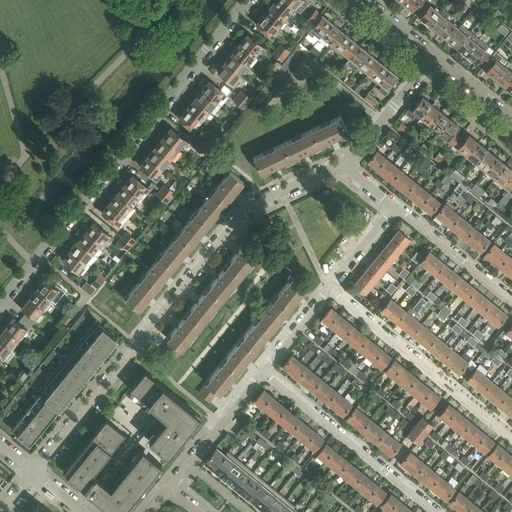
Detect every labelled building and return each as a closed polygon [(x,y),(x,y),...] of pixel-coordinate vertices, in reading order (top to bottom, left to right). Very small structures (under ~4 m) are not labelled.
[(274,2),(271,6),(287,19),(290,15),(294,9),(283,0),(274,0),(274,2)] [(283,0),(294,9),(299,3),(299,4),(302,0),(283,0)] [(426,2),(423,0),(404,0),(402,3),(412,11),(414,8),(418,11),(426,2)] [(440,13),(426,2),(418,11),(423,15),(420,18),(430,26),(440,13)] [(266,10),(263,14),(279,27),(284,22),(287,19),(271,6),(268,10),(266,10)] [(439,33),(449,21),(453,16),(443,8),(440,13),(430,26),(439,33)] [(315,9),(307,19),(312,24),(320,14),(315,9)] [(274,33),(279,27),(263,14),(259,18),(259,20),(256,24),(261,29),(267,33),(272,37),(275,34),(274,33)] [(321,38),(332,24),(331,23),(331,21),(328,19),(326,19),(322,16),(307,34),(311,37),(313,36),(315,34),(321,38)] [(449,21),(439,33),(448,41),(458,28),(449,21)] [(331,44),(341,31),(337,28),(337,27),(334,24),(333,24),(332,24),(321,38),(326,42),(327,40),(331,44)] [(458,28),(448,41),(457,48),(467,36),(458,28)] [(341,31),(331,44),(340,51),(350,39),(350,38),(350,37),(346,34),(345,34),(341,31)] [(241,43),(240,44),(256,56),(260,51),(261,51),(264,47),(259,43),(253,38),(248,34),(245,38),(244,37),(240,42),(241,43)] [(467,36),(457,48),(467,56),(477,44),(467,36)] [(350,39),(340,51),(350,59),(360,46),(356,43),(356,42),(353,39),(351,40),(350,39)] [(233,52),(232,53),(248,66),(253,60),(256,57),(256,56),(240,44),(237,47),(236,47),(232,51),(233,52)] [(279,44),(276,48),(285,56),(289,52),(279,44)] [(477,44),(467,56),(475,63),(478,60),(482,64),(490,54),(477,44)] [(320,52),(314,46),(312,48),(308,53),(314,58),(320,52)] [(360,46),(350,59),(360,67),(370,55),(368,53),(368,52),(365,49),(364,50),(360,46)] [(297,47),(293,51),(303,60),(307,55),(297,47)] [(285,56),(276,48),(272,53),(282,61),(285,56)] [(303,60),(293,51),(289,56),(299,65),(303,60)] [(506,67),(509,63),(495,51),(484,65),(489,69),(486,72),(496,80),(506,67)] [(226,61),(225,62),(241,74),(245,69),(246,70),(248,66),(232,53),(229,57),(229,56),(225,61),(226,61)] [(370,55),(360,67),(368,74),(378,62),(374,58),(375,57),(371,54),(370,55)] [(299,65),(289,56),(285,61),(295,69),(299,65)] [(295,69),(285,61),(281,65),(292,74),(295,69)] [(241,75),(241,74),(225,62),(222,66),(221,65),(217,70),(218,71),(217,72),(233,85),(241,75)] [(378,62),(368,74),(377,82),(388,69),(387,68),(387,67),(384,64),(382,65),(378,62)] [(292,74),(281,65),(278,70),(288,78),(292,74)] [(511,72),(506,67),(496,80),(505,87),(511,78),(511,72)] [(388,69),(377,82),(383,86),(379,90),(385,95),(389,90),(387,89),(397,77),(393,74),(393,72),(390,70),(389,70),(388,69)] [(288,78),(278,70),(274,75),(284,83),(288,78)] [(284,83),(274,75),(270,79),(280,88),(284,83)] [(280,88),(270,79),(266,84),(276,92),(280,88)] [(204,85),(201,89),(218,103),(222,98),(225,94),(220,90),(215,85),(209,81),(206,85),(204,85)] [(276,92),(266,84),(262,89),(272,97),(276,92)] [(197,96),(194,100),(210,113),(213,109),(218,103),(201,89),(197,94),(197,96)] [(272,97),(262,89),(259,93),(269,102),(272,97)] [(241,90),(238,95),(247,103),(251,98),(241,90)] [(269,102),(259,93),(254,99),(264,107),(269,102)] [(368,94),(364,99),(373,107),(377,102),(368,94)] [(247,103),(238,95),(233,100),(243,108),(247,103)] [(421,118),(431,105),(431,104),(431,103),(427,100),(426,101),(422,97),(418,102),(416,100),(405,113),(413,119),(417,115),(421,118)] [(189,104),(186,108),(202,122),(207,116),(207,117),(210,113),(194,100),(191,104),(189,104)] [(431,105),(421,118),(430,126),(441,112),(440,112),(440,111),(436,108),(435,108),(431,105)] [(197,127),(202,122),(186,108),(182,113),(182,114),(179,119),(184,123),(189,128),(190,127),(195,132),(198,128),(197,127)] [(439,133),(450,120),(446,117),(446,116),(442,112),(441,113),(441,112),(430,126),(439,133)] [(348,133),(340,116),(312,130),(320,147),(348,133)] [(452,146),(459,137),(455,133),(459,128),(455,124),(455,123),(451,120),(450,120),(439,133),(448,140),(447,142),(452,146)] [(410,131),(400,124),(397,128),(406,136),(410,131)] [(163,137),(163,138),(179,150),(183,145),(184,145),(187,141),(182,137),(176,132),(171,128),(167,132),(166,132),(163,137)] [(312,130),(283,144),(291,160),(320,147),(312,130)] [(467,156),(478,143),(477,142),(477,141),(473,138),(468,135),(464,140),(459,137),(452,146),(457,150),(458,149),(467,156)] [(156,147),(155,147),(171,160),(175,155),(179,151),(179,150),(163,138),(160,142),(159,141),(155,146),(156,147)] [(202,138),(199,143),(209,151),(212,147),(202,138)] [(395,153),(400,148),(404,143),(402,141),(397,146),(393,151),(395,153)] [(209,151),(199,143),(194,148),(204,156),(209,151)] [(476,163),(487,150),(486,150),(486,149),(483,145),(482,146),(478,143),(467,156),(476,163)] [(283,144),(253,158),(261,174),(291,160),(283,144)] [(148,156),(163,169),(168,163),(168,164),(171,160),(155,147),(152,151),(151,150),(147,155),(148,156)] [(487,150),(476,163),(485,171),(496,158),(492,155),(492,153),(489,150),(488,151),(487,150)] [(367,162),(377,170),(386,159),(377,151),(367,162)] [(437,154),(434,158),(438,162),(442,158),(437,154)] [(164,169),(163,169),(148,156),(145,160),(144,159),(140,164),(141,165),(140,166),(156,179),(164,169)] [(494,179),(505,165),(501,162),(502,161),(498,158),(497,158),(496,158),(485,171),(494,179)] [(386,159),(377,170),(384,176),(394,165),(386,159)] [(394,165),(384,176),(392,182),(401,171),(394,165)] [(511,179),(510,178),(511,176),(511,170),(511,168),(507,165),(506,166),(505,165),(494,179),(503,186),(502,187),(507,191),(511,185),(511,179)] [(229,171),(212,193),(226,204),(244,183),(229,171)] [(401,171),(392,182),(399,188),(409,177),(401,171)] [(447,174),(442,180),(446,184),(451,177),(447,174)] [(127,180),(124,184),(140,197),(145,192),(148,188),(143,184),(138,179),(137,179),(132,175),(129,179),(127,180)] [(409,177),(399,188),(407,194),(416,183),(409,177)] [(416,183),(407,194),(414,200),(423,189),(416,183)] [(471,188),(471,189),(480,196),(485,190),(476,183),(474,184),(471,188)] [(120,190),(117,194),(133,207),(136,203),(135,203),(140,197),(124,184),(120,189),(120,190)] [(164,185),(160,190),(170,198),(174,193),(164,185)] [(423,189),(414,200),(421,206),(430,195),(423,189)] [(170,198),(160,190),(156,195),(166,203),(170,198)] [(209,225),(226,204),(212,193),(195,214),(209,225)] [(112,198),(108,203),(125,216),(130,210),(130,211),(133,207),(117,194),(114,198),(112,198)] [(430,195),(421,206),(430,214),(440,202),(430,195)] [(120,221),(125,216),(108,203),(105,207),(105,209),(102,213),(107,217),(112,222),(113,222),(118,226),(121,222),(120,221)] [(443,221),(452,210),(445,204),(436,215),(443,221)] [(485,208),(485,207),(482,204),(477,210),(481,212),(482,211),(486,214),(489,211),(485,208)] [(450,227),(460,216),(452,210),(443,221),(450,227)] [(195,214),(177,235),(192,247),(209,225),(195,214)] [(460,216),(450,227),(458,233),(467,222),(460,216)] [(86,232),(102,245),(104,247),(109,241),(110,241),(112,238),(105,231),(99,226),(99,227),(94,222),(90,227),(89,226),(85,231),(86,232)] [(467,222),(458,233),(465,239),(475,228),(467,222)] [(475,228),(465,239),(473,246),(482,234),(475,228)] [(399,230),(392,238),(403,248),(410,239),(399,230)] [(79,241),(94,254),(99,248),(99,249),(102,245),(86,232),(83,236),(82,235),(78,240),(79,241)] [(125,233),(122,237),(131,245),(135,241),(125,233)] [(482,234),(473,246),(480,252),(490,240),(482,234)] [(175,267),(192,247),(177,235),(160,256),(175,267)] [(131,245),(122,237),(118,242),(128,250),(131,245)] [(392,238),(386,246),(397,255),(403,248),(392,238)] [(248,240),(240,250),(227,265),(242,277),(262,251),(248,240)] [(71,250),(86,263),(91,257),(91,258),(94,254),(79,241),(75,245),(74,244),(70,249),(71,250)] [(484,255),(491,261),(501,249),(494,244),(484,255)] [(386,246),(379,254),(391,263),(397,255),(386,246)] [(501,249),(491,261),(499,267),(508,256),(501,249)] [(86,263),(71,250),(68,254),(67,254),(63,259),(64,259),(63,260),(79,273),(87,263),(86,263)] [(437,258),(429,252),(420,263),(428,270),(437,258)] [(379,254),(373,261),(384,271),(391,263),(379,254)] [(160,256),(143,277),(157,289),(175,267),(160,256)] [(507,273),(511,266),(511,258),(508,256),(499,267),(507,273)] [(445,265),(437,258),(428,270),(436,276),(445,265)] [(373,261),(367,269),(378,278),(384,271),(373,261)] [(227,265),(220,274),(207,290),(222,301),(242,277),(227,265)] [(453,271),(445,265),(436,276),(444,283),(453,271)] [(367,269),(360,277),(372,286),(378,278),(367,269)] [(460,277),(453,271),(444,283),(451,289),(460,277)] [(86,282),(82,287),(90,295),(105,278),(99,274),(90,285),(86,282)] [(414,286),(418,282),(410,275),(406,280),(414,286)] [(157,289),(143,277),(125,299),(139,310),(157,289)] [(293,277),(275,298),(289,310),(307,288),(293,277)] [(365,294),(372,286),(360,277),(354,285),(365,294)] [(468,284),(460,277),(451,289),(459,295),(468,284)] [(37,289),(38,290),(51,300),(59,290),(58,289),(58,290),(46,280),(46,279),(45,280),(46,280),(43,284),(42,284),(37,289)] [(476,290),(468,284),(459,295),(466,301),(476,290)] [(29,299),(30,300),(43,310),(51,300),(38,290),(35,293),(34,293),(29,299)] [(207,290),(200,299),(187,314),(202,326),(222,301),(207,290)] [(484,297),(476,290),(466,301),(475,308),(484,297)] [(441,301),(437,297),(434,295),(430,299),(437,305),(441,301)] [(421,296),(412,307),(417,311),(426,300),(421,296)] [(492,303),(484,297),(475,308),(482,314),(492,303)] [(275,298),(258,319),(272,331),(289,310),(275,298)] [(390,299),(381,310),(389,317),(399,306),(390,299)] [(26,312),(23,317),(33,325),(37,320),(35,319),(43,310),(30,300),(27,303),(26,303),(21,309),(22,309),(26,312)] [(500,309),(492,303),(482,314),(490,320),(500,309)] [(72,317),(79,309),(74,305),(67,313),(72,317)] [(399,306),(389,317),(397,323),(406,312),(399,306)] [(330,326),(339,315),(331,308),(321,319),(330,326)] [(507,315),(500,309),(490,320),(498,327),(507,315)] [(406,312),(397,323),(405,330),(414,318),(406,312)] [(65,326),(71,319),(72,317),(67,313),(60,322),(65,326)] [(187,314),(180,323),(167,339),(170,341),(181,350),(182,350),(202,326),(187,314)] [(461,325),(465,320),(461,317),(461,318),(457,314),(454,318),(458,322),(461,325)] [(337,332),(346,321),(339,315),(330,326),(337,332)] [(6,328),(6,329),(19,339),(27,329),(28,330),(33,325),(23,317),(19,322),(14,318),(15,318),(14,318),(14,319),(11,322),(10,322),(6,328)] [(414,318),(405,330),(412,336),(422,324),(414,318)] [(258,319),(241,340),(255,352),(272,331),(258,319)] [(117,338),(103,327),(96,321),(88,330),(109,347),(109,348),(110,349),(113,344),(112,344),(117,338)] [(344,338),(354,327),(346,321),(337,332),(344,338)] [(422,324),(412,336),(420,343),(430,331),(422,324)] [(352,344),(361,333),(354,327),(344,338),(352,344)] [(0,335),(0,339),(11,348),(19,339),(6,329),(3,332),(0,335)] [(109,347),(88,330),(81,339),(102,356),(102,357),(103,357),(106,353),(105,352),(109,348),(109,347)] [(430,331),(420,343),(428,349),(437,337),(430,331)] [(359,350),(368,338),(361,333),(352,344),(359,350)] [(437,337),(428,349),(436,355),(445,344),(437,337)] [(366,356),(376,344),(368,338),(359,350),(366,356)] [(0,363),(1,364),(5,359),(3,358),(11,348),(0,339),(0,363)] [(102,356),(81,339),(74,348),(95,365),(94,365),(95,366),(99,362),(98,361),(102,357),(102,356)] [(255,352),(241,340),(224,361),(238,373),(255,352)] [(181,350),(170,341),(166,346),(177,355),(181,350)] [(373,362),(383,350),(376,344),(366,356),(373,362)] [(445,344),(436,355),(443,361),(453,350),(445,344)] [(177,355),(166,346),(162,351),(173,360),(177,355)] [(95,365),(74,348),(67,357),(87,374),(88,375),(91,371),(90,370),(94,365),(95,365)] [(381,368),(391,357),(383,350),(373,362),(381,368)] [(453,350),(443,361),(451,368),(461,357),(453,350)] [(283,367),(291,373),(300,362),(292,355),(283,367)] [(87,374),(67,357),(60,366),(80,383),(81,384),(84,380),(83,379),(87,374)] [(461,357),(451,368),(459,374),(468,363),(461,357)] [(385,371),(393,378),(402,366),(394,360),(385,371)] [(206,383),(217,392),(220,395),(238,373),(224,361),(206,383)] [(300,362),(291,373),(298,380),(308,368),(300,362)] [(80,383),(60,366),(52,375),(73,391),(73,392),(74,393),(77,389),(76,388),(80,383)] [(410,372),(402,366),(393,378),(400,384),(410,372)] [(308,368),(298,380),(306,386),(315,374),(308,368)] [(475,387),(484,376),(476,369),(467,380),(475,387)] [(200,417),(195,412),(145,371),(130,390),(167,420),(153,436),(149,441),(168,456),(200,417)] [(417,378),(410,372),(400,384),(408,390),(417,378)] [(315,374),(306,386),(313,391),(322,380),(315,374)] [(73,391),(52,375),(45,383),(66,400),(65,401),(67,402),(70,397),(69,397),(73,392),(73,391)] [(483,393),(492,382),(484,376),(475,387),(483,393)] [(424,384),(417,378),(408,390),(415,396),(424,384)] [(322,380),(313,391),(320,397),(330,386),(322,380)] [(492,382),(483,393),(491,400),(500,388),(492,382)] [(66,400),(45,383),(38,393),(40,394),(58,410),(58,409),(59,410),(63,406),(62,405),(65,401),(66,400)] [(217,392),(206,383),(202,388),(213,397),(217,392)] [(432,390),(424,384),(415,396),(422,402),(432,390)] [(330,386),(320,397),(327,403),(337,392),(330,386)] [(20,397),(26,390),(22,387),(16,394),(20,397)] [(213,397),(202,388),(198,393),(209,402),(213,397)] [(500,388),(491,400),(498,406),(507,394),(500,388)] [(149,441),(153,436),(167,420),(130,390),(106,419),(125,434),(93,473),(111,488),(143,449),(161,464),(168,456),(149,441)] [(262,408),(272,397),(264,390),(254,402),(262,408)] [(439,397),(432,390),(422,402),(430,408),(439,397)] [(337,392),(327,403),(335,409),(344,398),(337,392)] [(58,410),(40,394),(30,406),(49,421),(50,422),(56,415),(55,414),(58,410)] [(511,398),(507,394),(498,406),(506,412),(511,404),(511,398)] [(270,414),(279,402),(272,397),(262,408),(270,414)] [(344,398),(335,409),(342,416),(352,404),(344,398)] [(11,409),(16,402),(12,399),(7,406),(11,409)] [(277,420),(286,408),(279,402),(270,414),(277,420)] [(456,410),(449,404),(439,416),(447,422),(456,410)] [(5,416),(11,409),(7,406),(1,412),(5,416)] [(49,421),(30,406),(21,417),(39,433),(40,434),(46,426),(45,425),(49,421)] [(354,425),(364,414),(356,407),(346,419),(354,425)] [(284,426),(294,415),(286,408),(277,420),(284,426)] [(454,428),(464,417),(456,410),(447,422),(454,428)] [(362,431),(371,420),(364,414),(354,425),(362,431)] [(301,421),(294,415),(284,426),(292,432),(301,421)] [(39,433),(21,417),(11,430),(29,445),(30,444),(31,445),(37,438),(36,437),(39,433)] [(418,443),(432,425),(422,417),(408,435),(418,443)] [(471,423),(464,417),(454,428),(462,434),(471,423)] [(111,511),(122,511),(139,491),(161,464),(143,449),(111,488),(93,473),(125,434),(106,419),(63,472),(111,511)] [(369,437),(378,426),(371,420),(362,431),(369,437)] [(309,427),(301,421),(292,432),(299,438),(309,427)] [(478,429),(471,423),(462,434),(469,440),(478,429)] [(243,441),(251,432),(244,426),(236,435),(243,441)] [(376,443),(386,432),(378,426),(369,437),(376,443)] [(316,433),(309,427),(299,438),(307,444),(316,433)] [(476,446),(486,435),(478,429),(469,440),(476,446)] [(384,449),(393,438),(386,432),(376,443),(384,449)] [(323,439),(316,433),(307,444),(314,450),(323,439)] [(493,441),(486,435),(476,446),(484,452),(493,441)] [(391,455),(401,444),(393,438),(384,449),(391,455)] [(324,461),(334,450),(326,443),(317,455),(324,461)] [(488,455),(496,462),(505,450),(497,444),(488,455)] [(213,470),(225,455),(217,448),(216,448),(204,463),(213,470)] [(331,467),(341,456),(334,450),(324,461),(331,467)] [(511,457),(511,455),(505,450),(496,462),(503,468),(511,457)] [(222,477),(237,458),(228,451),(225,455),(213,470),(222,477)] [(410,452),(401,463),(408,469),(418,458),(410,452)] [(348,462),(341,456),(331,467),(339,473),(348,462)] [(468,461),(469,460),(467,457),(463,463),(469,467),(471,464),(468,461)] [(511,472),(511,457),(503,468),(511,474),(511,472)] [(230,484),(245,465),(237,458),(222,477),(230,484)] [(418,458),(408,469),(416,475),(425,464),(418,458)] [(356,468),(348,462),(339,473),(347,479),(356,468)] [(425,464),(416,475),(423,481),(432,470),(425,464)] [(238,490),(253,472),(245,465),(230,484),(238,490)] [(364,474),(356,468),(347,479),(354,486),(364,474)] [(432,470),(423,481),(430,487),(440,476),(432,470)] [(247,497),(262,479),(253,472),(238,490),(247,497)] [(371,480),(364,474),(354,486),(361,492),(371,480)] [(440,476),(430,487),(438,493),(447,482),(440,476)] [(255,504),(270,486),(262,479),(247,497),(255,504)] [(378,486),(371,480),(361,492),(369,498),(378,486)] [(447,482),(438,493),(445,500),(455,488),(447,482)] [(263,511),(278,492),(270,486),(255,504),(263,511)] [(386,492),(378,486),(369,498),(376,504),(386,492)] [(457,509),(466,498),(459,491),(449,503),(457,509)] [(264,511),(276,511),(287,499),(278,492),(263,511),(264,511)] [(381,505),(389,511),(399,500),(391,494),(381,505)] [(466,498),(457,509),(460,511),(467,511),(474,504),(466,498)] [(290,511),(294,508),(295,506),(287,499),(276,511),(290,511)] [(389,511),(401,511),(406,506),(399,500),(389,511)] [(49,511),(42,506),(38,503),(30,511),(49,511)]
